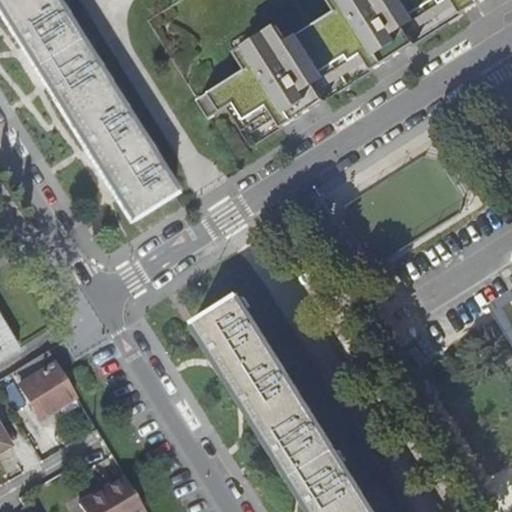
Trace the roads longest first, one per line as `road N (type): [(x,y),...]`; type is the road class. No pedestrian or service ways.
road 1 (residential): [(101,299),(490,54)]
road 2 (residential): [(230,511),(101,299)]
road 3 (residential): [(101,299),(0,140)]
